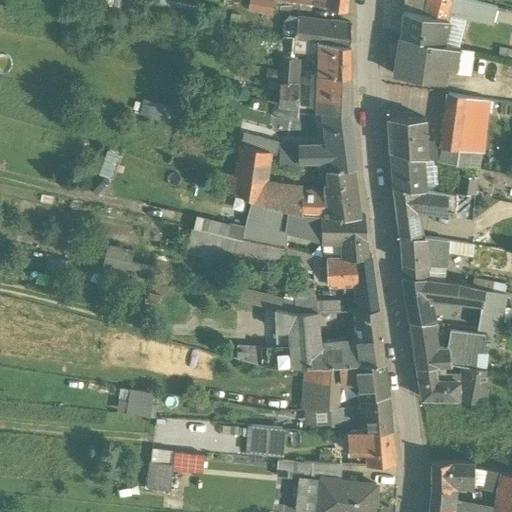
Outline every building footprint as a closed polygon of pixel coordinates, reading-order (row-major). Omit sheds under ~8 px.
[(164,0),(153,0),(150,10),(191,18),(193,6),(164,0)] [(315,0),(315,5),(346,10),(346,0),(315,0)] [(426,0),(423,14),(448,20),(449,15),(451,9),(452,0),(426,0)] [(467,0),(452,0),(451,9),(449,15),(465,20),(492,25),(497,7),(467,0)] [(423,14),(403,9),(399,35),(417,39),(420,39),(442,45),(448,20),(423,14)] [(287,10),(285,20),(298,22),(313,24),(333,27),(333,22),(344,24),(345,19),(287,10)] [(448,20),(442,45),(458,48),(465,20),(449,15),(448,20)] [(298,22),(285,20),(282,36),(296,38),(298,22)] [(298,22),(296,38),(311,40),(313,24),(298,22)] [(344,24),(333,22),(333,27),(313,24),(311,40),(318,41),(350,46),(351,25),(344,24)] [(417,39),(399,35),(395,74),(444,81),(446,64),(455,65),(457,48),(442,45),(420,39),(417,39)] [(296,38),(282,36),(281,58),(293,59),(294,53),(296,38)] [(296,38),(294,53),(317,57),(318,41),(311,40),(296,38)] [(350,46),(318,41),(317,57),(317,74),(319,74),(350,78),(350,46)] [(293,59),(281,58),(280,70),(296,71),(296,60),(293,59)] [(278,105),(280,70),(268,69),(266,101),(278,105)] [(297,108),(298,87),(294,86),(296,71),(280,70),(278,105),(297,108)] [(350,78),(319,74),(319,89),(318,110),(321,110),(348,113),(350,92),(350,78)] [(319,89),(298,87),(297,108),(318,110),(319,89)] [(464,96),(448,92),(441,142),(440,147),(441,147),(458,149),(463,109),(464,96)] [(487,99),(464,96),(463,109),(486,112),(487,99)] [(144,99),(140,114),(167,120),(170,105),(144,99)] [(463,109),(458,149),(441,147),(438,159),(456,163),(480,167),(486,112),(463,109)] [(348,113),(321,110),(326,146),(300,146),(299,162),(335,162),(336,168),(352,167),(355,167),(348,113)] [(424,118),(388,117),(390,149),(421,156),(425,157),(425,141),(424,118)] [(278,154),(279,144),(269,139),(264,150),(268,151),(278,154)] [(441,142),(425,141),(425,157),(438,159),(441,147),(440,147),(441,142)] [(264,182),(268,151),(264,150),(242,144),(236,179),(234,194),(251,200),(261,204),(261,203),(264,182)] [(299,162),(300,146),(300,145),(279,144),(278,154),(278,162),(299,162)] [(99,171),(112,174),(118,152),(104,149),(101,161),(102,162),(99,171)] [(390,149),(389,150),(392,186),(423,189),(421,156),(390,149)] [(336,168),(328,168),(328,183),(323,183),(323,193),(301,192),(300,213),(300,214),(321,215),(341,216),(342,216),(359,216),(352,167),(336,168)] [(476,176),(459,174),(457,194),(460,194),(474,194),(476,176)] [(220,188),(234,194),(236,179),(222,176),(220,188)] [(290,185),(264,182),(261,203),(266,204),(289,210),(300,213),(301,192),(290,185)] [(423,189),(392,186),(399,233),(400,233),(418,236),(415,206),(436,209),(438,191),(423,189)] [(457,194),(438,191),(436,209),(458,212),(459,209),(460,194),(457,194)] [(474,194),(460,194),(459,209),(477,211),(479,195),(474,194)] [(243,239),(266,244),(267,237),(261,236),(266,204),(261,203),(261,204),(251,200),(243,239)] [(284,249),(287,230),(289,210),(266,204),(261,236),(267,237),(266,244),(284,249)] [(300,213),(289,210),(287,230),(321,238),(321,215),(300,214),(300,213)] [(342,216),(341,216),(321,215),(321,238),(343,238),(344,256),(367,255),(365,218),(362,219),(361,216),(342,216)] [(189,218),(188,257),(241,259),(242,220),(189,218)] [(418,236),(400,233),(402,276),(427,278),(425,264),(424,247),(423,236),(418,236)] [(466,243),(423,236),(424,247),(425,264),(449,267),(449,251),(464,252),(466,243)] [(343,238),(321,238),(322,257),(340,256),(344,256),(343,238)] [(102,266),(129,267),(130,247),(103,246),(102,266)] [(344,256),(340,256),(340,281),(359,281),(360,309),(377,308),(370,255),(367,255),(344,256)] [(340,256),(322,257),(315,257),(317,278),(312,278),(313,286),(340,285),(340,281),(340,256)] [(427,278),(402,276),(404,294),(406,306),(428,309),(426,297),(454,300),(457,283),(450,281),(449,281),(427,278)] [(483,289),(457,283),(454,300),(481,303),(483,289)] [(313,286),(293,287),(294,296),(296,313),(317,312),(313,286)] [(504,293),(483,289),(481,303),(477,329),(489,332),(498,333),(504,293)] [(296,313),(294,296),(280,298),(281,310),(296,313)] [(297,329),(296,313),(281,310),(263,306),(265,331),(289,329),(297,329)] [(428,309),(406,306),(408,320),(430,322),(428,309)] [(377,308),(360,309),(363,338),(359,338),(359,345),(360,362),(365,362),(384,360),(377,308)] [(319,327),(317,312),(296,313),(297,329),(318,327),(319,327)] [(430,322),(408,320),(410,333),(434,333),(437,333),(438,323),(430,322)] [(472,328),(454,325),(453,336),(471,338),(471,337),(472,328)] [(290,352),(292,367),(303,366),(321,365),(321,366),(322,365),(321,348),(318,327),(297,329),(289,329),(290,342),(290,352)] [(477,329),(476,329),(472,328),(471,337),(489,339),(489,332),(477,329)] [(434,333),(410,333),(416,367),(433,366),(450,364),(447,346),(432,345),(434,333)] [(471,338),(453,336),(452,348),(459,349),(470,351),(471,338)] [(489,339),(471,337),(471,338),(470,351),(468,367),(485,369),(486,369),(489,339)] [(273,353),(290,352),(290,342),(239,343),(239,360),(268,368),(274,368),(273,353)] [(351,345),(321,348),(322,365),(339,364),(340,364),(352,363),(351,345)] [(359,345),(351,345),(352,363),(360,362),(359,345)] [(470,351),(459,349),(457,364),(464,366),(468,367),(470,351)] [(273,353),(274,368),(292,367),(290,352),(273,353)] [(384,360),(365,362),(360,362),(352,363),(340,364),(343,381),(360,380),(361,395),(388,392),(384,360)] [(322,365),(321,366),(320,409),(330,409),(339,408),(339,364),(322,365)] [(321,365),(303,366),(301,410),(303,410),(320,409),(321,366),(321,365)] [(435,380),(433,366),(416,367),(419,380),(420,398),(457,398),(457,380),(435,380)] [(464,366),(461,380),(461,384),(482,388),(485,369),(468,367),(464,366)] [(481,393),(482,388),(461,384),(458,398),(458,399),(480,402),(480,397),(485,398),(486,394),(481,393)] [(120,387),(117,411),(154,415),(157,392),(120,387)] [(388,392),(361,395),(362,408),(363,429),(391,427),(388,392)] [(349,431),(363,429),(362,408),(339,408),(330,409),(331,425),(331,427),(349,427),(349,431)] [(320,409),(303,410),(305,425),(331,425),(330,409),(320,409)] [(284,430),(248,427),(245,453),(282,456),(284,430)] [(391,427),(363,429),(365,451),(366,462),(394,460),(391,427)] [(363,429),(349,431),(351,452),(365,451),(363,429)] [(151,450),(148,487),(166,489),(165,496),(169,496),(171,471),(201,473),(203,454),(151,450)] [(473,460),(431,461),(431,487),(429,500),(449,501),(455,502),(456,486),(473,486),(474,466),(473,460)] [(296,511),(316,511),(320,481),(310,479),(312,462),(279,462),(278,478),(299,480),(296,511)] [(342,463),(312,462),(310,479),(320,481),(321,476),(340,478),(342,463)] [(474,466),(473,486),(495,490),(498,471),(474,466)] [(511,511),(511,473),(498,471),(495,490),(492,510),(491,511),(511,511)] [(340,478),(321,476),(320,481),(316,511),(372,511),(376,485),(340,481),(340,478)] [(447,511),(449,501),(429,500),(428,511),(447,511)] [(455,502),(449,501),(447,511),(463,511),(464,503),(455,502)] [(491,511),(492,510),(464,503),(463,511),(491,511)]
